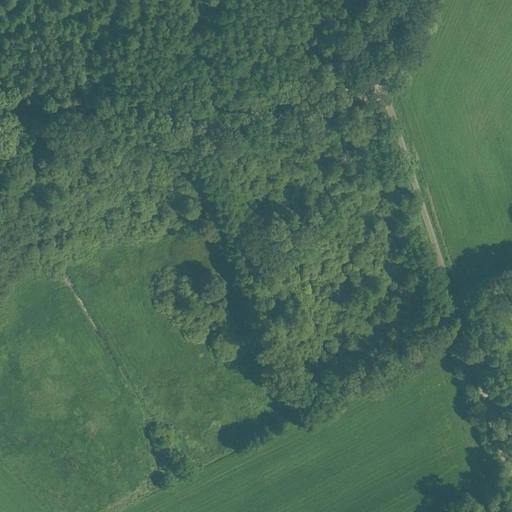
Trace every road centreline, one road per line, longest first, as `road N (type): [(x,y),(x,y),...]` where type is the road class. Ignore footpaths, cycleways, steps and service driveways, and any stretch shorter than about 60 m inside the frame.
road 1 (unclassified): [(496,430),(354,0)]
road 2 (track): [(380,78),(299,91),(0,108)]
